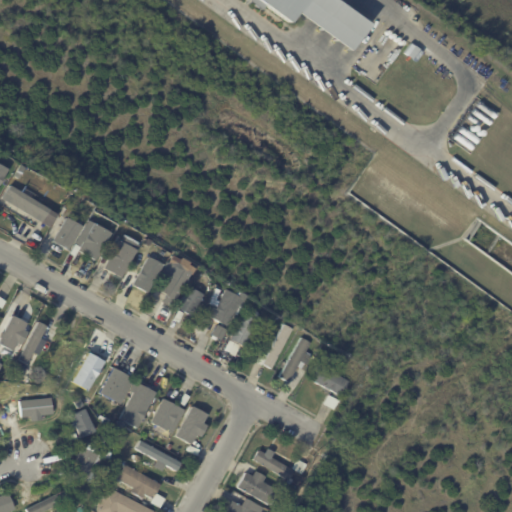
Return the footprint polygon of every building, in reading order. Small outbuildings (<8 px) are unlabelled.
[(340,0),(371,23),(352,49),(300,10),(291,22),(261,0),(340,0)] [(43,217),(40,223),(0,198),(8,186),(17,192),(20,187),(34,196),(31,200),(47,210),(43,217)] [(59,247),(52,243),(65,219),(80,227),(67,251),(59,247)] [(110,234),(95,261),(79,253),(76,258),(71,255),(89,223),(110,234)] [(135,248),(119,280),(103,272),(108,261),(104,259),(108,250),(113,252),(119,240),(135,248)] [(190,272),(193,263),(171,256),(168,266),(190,272)] [(131,287),(145,259),(159,266),(145,294),(131,287)] [(163,269),(167,271),(165,274),(176,280),(181,271),(188,274),(172,306),(165,302),(168,297),(156,291),(162,279),(158,277),(163,269)] [(101,284),(104,279),(113,284),(110,289),(101,284)] [(175,309),(187,288),(201,295),(200,298),(204,300),(201,305),(197,303),(189,317),(175,309)] [(209,319),(220,297),(237,305),(226,328),(209,319)] [(22,311),(24,312),(21,318),(15,315),(18,309),(22,311)] [(175,324),(169,321),(174,311),(180,314),(175,324)] [(246,316),(257,323),(243,349),(239,346),(233,357),(223,351),(242,314),(246,316)] [(9,316),(23,324),(7,352),(0,348),(0,330),(8,316),(9,316)] [(42,327),(20,365),(12,360),(34,322),(42,327)] [(220,340),(224,329),(214,324),(209,336),(220,340)] [(292,329),(269,370),(261,365),(260,367),(255,363),(256,360),(251,357),(254,351),(259,354),(260,354),(266,357),(284,325),(292,329)] [(306,366),(299,362),(285,384),(277,378),(302,338),(311,344),(304,354),(311,358),(306,366)] [(104,352),(99,361),(94,358),(99,349),(104,352)] [(91,359),(98,363),(81,393),(73,388),(71,391),(66,388),(68,385),(67,384),(84,354),(91,359)] [(12,368),(15,363),(21,367),(18,372),(12,368)] [(329,393),(307,381),(315,365),(347,382),(339,398),(329,393)] [(119,374),(124,377),(109,402),(95,394),(110,369),(119,374)] [(135,385),(151,394),(131,430),(115,422),(135,385)] [(184,400),(180,408),(174,404),(179,395),(185,399),(184,400)] [(331,411),(320,406),(325,396),(336,401),(331,411)] [(14,402),(45,398),(47,414),(16,417),(14,402)] [(171,406),(176,409),(170,419),(174,421),(170,427),(167,425),(162,433),(146,424),(160,400),(171,406)] [(188,443),(187,446),(172,437),(189,408),(204,416),(199,425),(202,427),(196,438),(192,436),(188,443)] [(79,410),(88,432),(72,438),(69,430),(65,432),(63,426),(67,425),(64,416),(79,410)] [(61,443),(58,444),(56,438),(66,434),(68,440),(61,443)] [(137,440),(174,464),(169,472),(161,466),(156,473),(145,467),(150,460),(132,449),(137,440)] [(79,480),(77,484),(63,477),(76,446),(93,444),(99,446),(89,469),(85,467),(79,480)] [(193,455),(193,457),(182,452),(185,447),(195,451),(193,455)] [(268,450),(273,452),(271,458),(294,470),(288,480),(252,460),(258,450),(264,453),(266,449),(268,450)] [(68,452),(69,455),(59,458),(58,453),(67,450),(68,452)] [(305,463),(307,464),(303,473),(293,468),(298,459),(305,463)] [(142,477),(154,485),(145,500),(138,495),(136,500),(125,493),(128,489),(113,479),(122,465),(142,477)] [(255,472),(264,477),(261,482),(276,491),(268,506),(235,488),(244,473),(251,476),(253,471),(255,472)] [(136,507),(142,510),(140,511),(112,511),(106,508),(106,510),(97,504),(106,488),(136,507)] [(19,511),(61,490),(65,498),(38,511),(19,511)] [(3,511),(0,511),(0,495),(2,495),(9,510),(3,511)] [(156,508),(154,511),(144,504),(150,495),(160,501),(156,508)] [(261,509),(259,511),(224,511),(230,500),(240,506),(244,498),(262,507),(261,509)]
